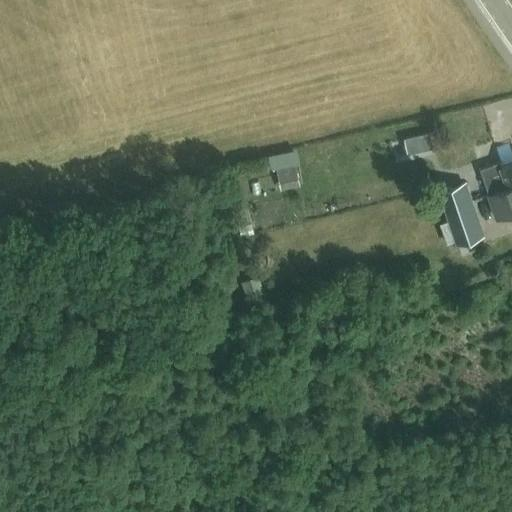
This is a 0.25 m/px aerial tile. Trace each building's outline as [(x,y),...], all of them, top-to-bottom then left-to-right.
[(488,195),(511,186),(511,163),(501,167),(499,162),(479,169),(488,195)] [(276,168),(280,189),(299,185),(295,164),(276,168)] [(447,209),(470,201),(464,182),(441,190),(447,209)] [(511,186),(488,195),(496,217),(511,211),(511,186)] [(480,235),(470,201),(447,209),(450,220),(440,223),(446,243),(456,240),(457,243),(480,235)] [(240,280),(249,303),(266,297),(257,274),(240,280)]
